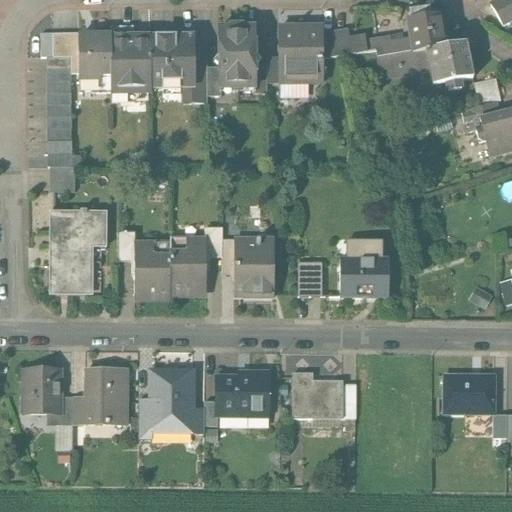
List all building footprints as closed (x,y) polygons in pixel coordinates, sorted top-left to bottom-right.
[(511,0),(492,0),(491,1),(504,22),(511,17),(511,0)] [(412,37),(406,38),(403,29),(391,30),(391,35),(366,39),(368,51),(378,50),(379,56),(446,45),(441,12),(431,14),(430,7),(411,10),(413,17),(408,18),(412,37)] [(374,10),(363,12),(366,31),(377,30),(374,10)] [(220,29),(220,68),(220,83),(222,83),(254,83),(256,83),(256,64),(256,29),(244,29),(244,24),(231,24),(231,29),(220,29)] [(280,27),(280,56),(280,83),(324,83),(324,58),(324,33),(323,27),(280,27)] [(111,28),(111,37),(111,38),(134,38),(134,28),(111,28)] [(349,29),(335,32),(341,56),(359,53),(368,51),(366,39),(366,35),(350,38),(349,29)] [(324,33),(324,58),(341,56),(335,32),(324,33)] [(71,71),(71,75),(79,75),(78,37),(78,34),(40,35),(41,59),(47,59),(71,59),(71,71)] [(78,37),(79,75),(111,74),(111,38),(111,37),(78,37)] [(134,38),(111,38),(111,74),(111,88),(121,88),(121,99),(136,99),(136,94),(151,94),(151,89),(151,39),(151,38),(134,38)] [(194,38),(151,39),(151,89),(193,88),(194,88),(194,69),(194,38)] [(446,45),(379,56),(380,62),(382,71),(422,64),(424,73),(432,71),(434,82),(446,80),(447,89),(460,87),(459,78),(472,76),(466,42),(446,45)] [(361,65),(380,62),(379,56),(378,50),(368,51),(359,53),(361,65)] [(268,56),(268,64),(267,83),(280,83),(280,56),(268,56)] [(47,71),(71,71),(71,59),(47,59),(47,71)] [(256,83),(254,83),(254,94),(268,94),(267,83),(268,64),(256,64),(256,83)] [(194,88),(193,88),(193,105),(208,105),(208,97),(208,68),(194,69),(194,88)] [(220,68),(208,68),(208,97),(222,97),(222,83),(220,83),(220,68)] [(71,75),(71,71),(47,71),(47,83),(71,83),(71,75)] [(472,83),(477,104),(501,99),(496,77),(472,83)] [(71,95),(71,83),(47,83),(47,95),(71,95)] [(72,107),(71,95),(47,95),(47,108),(72,107)] [(474,119),(499,112),(496,101),(462,110),(467,130),(476,128),(474,119)] [(72,119),(72,107),(47,108),(47,119),(72,119)] [(511,110),(510,114),(506,110),(499,112),(474,119),(476,128),(480,141),(485,139),(490,138),(493,141),(497,154),(511,150),(511,110)] [(72,119),(47,119),(48,131),(72,131),(72,119)] [(72,131),(48,131),(48,143),(72,143),(72,131)] [(490,138),(485,139),(489,156),(497,154),(493,141),(490,138)] [(72,157),(72,143),(48,143),(48,157),(72,157)] [(50,296),(101,297),(101,250),(107,251),(107,214),(87,214),(87,212),(82,212),(82,214),(51,214),(50,296)] [(208,259),(222,259),(222,242),(223,231),(207,230),(206,246),(208,246),(208,259)] [(134,250),(135,250),(135,234),(118,234),(118,264),(134,264),(134,250)] [(237,242),(235,242),(235,276),(235,299),(274,299),(274,243),(261,243),(261,241),(257,241),(257,245),(237,245),(237,242)] [(357,259),(341,259),(341,299),(389,299),(389,259),(384,259),(384,242),(358,241),(357,259)] [(235,276),(235,242),(222,242),(222,259),(222,276),(235,276)] [(208,296),(208,259),(208,246),(206,246),(171,246),(170,251),(170,296),(208,296)] [(170,300),(170,296),(170,251),(135,250),(134,250),(134,264),(133,299),(170,300)] [(323,263),(299,263),(298,298),(323,299),(323,263)] [(60,373),(22,373),(22,400),(25,400),(25,417),(58,417),(60,417),(60,401),(60,373)] [(84,425),(87,425),(126,425),(126,374),(85,374),(84,405),(84,425)] [(166,377),(150,377),(149,429),(192,430),(193,375),(166,374),(166,377)] [(249,381),(216,380),(216,405),(215,418),(217,418),(249,419),(249,413),(266,413),(267,375),(249,375),(249,381)] [(312,375),(291,375),(291,421),(312,421),(312,415),(341,415),(341,383),(319,383),(319,385),(312,385),(312,383),(312,375)] [(493,377),(444,378),(444,415),(493,415),(493,377)] [(60,417),(58,417),(58,429),(71,429),(71,404),(71,401),(60,401),(60,417)] [(71,404),(71,429),(87,429),(87,425),(84,425),(84,405),(71,404)] [(217,430),(217,418),(215,418),(216,405),(205,405),(204,429),(217,430)] [(505,416),(492,417),(493,439),(506,439),(505,416)]
